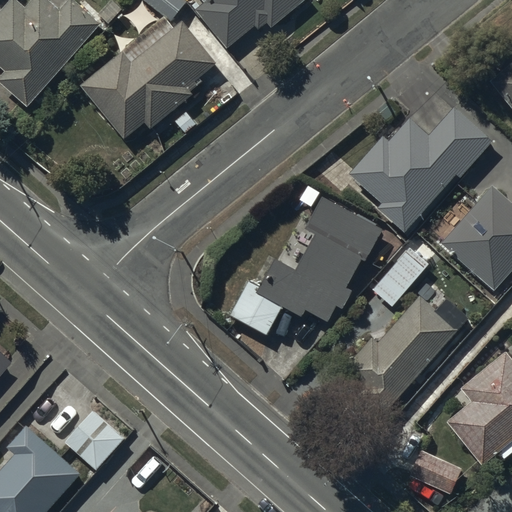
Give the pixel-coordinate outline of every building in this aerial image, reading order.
[(19,0),(10,0),(0,12),(0,65),(6,72),(0,79),(0,82),(30,108),(103,24),(76,0),(70,0),(61,10),(49,0),(33,0),(27,7),(19,0)] [(185,0),(144,0),(172,21),(188,2),(185,0)] [(202,0),(205,3),(196,11),(229,49),(256,27),(259,31),(269,23),(273,28),(306,0),(202,0)] [(165,17),(81,86),(127,140),(147,123),(153,130),(194,95),(192,92),(204,82),(201,78),(209,72),(212,76),(219,70),(216,66),(218,64),(184,22),(176,28),(165,17)] [(511,62),(489,81),(511,109),(511,62)] [(384,136),(350,174),(383,203),(378,209),(406,234),(458,176),(461,179),(495,141),(456,106),(430,135),(411,118),(390,141),(384,136)] [(511,201),(494,185),(443,244),(495,291),(511,272),(511,201)] [(262,285),(250,279),(231,317),(268,337),(283,307),(304,318),(308,311),(329,322),(338,307),(344,310),(354,292),(348,289),(363,261),(368,263),(385,229),(324,197),(307,230),(316,235),(298,270),(275,259),(262,285)] [(410,246),(374,290),(394,308),(431,264),(410,246)] [(437,310),(422,297),(379,343),(372,338),(343,372),(388,412),(471,319),(448,298),(437,310)] [(473,402),(448,422),(483,466),(500,453),(504,458),(511,451),(511,355),(509,351),(462,388),(473,402)] [(0,375),(10,364),(0,356),(0,375)] [(127,439),(95,410),(66,443),(98,471),(127,439)] [(9,447),(16,454),(0,472),(0,511),(49,511),(83,475),(28,426),(9,447)] [(453,495),(465,469),(423,450),(411,476),(453,495)]
